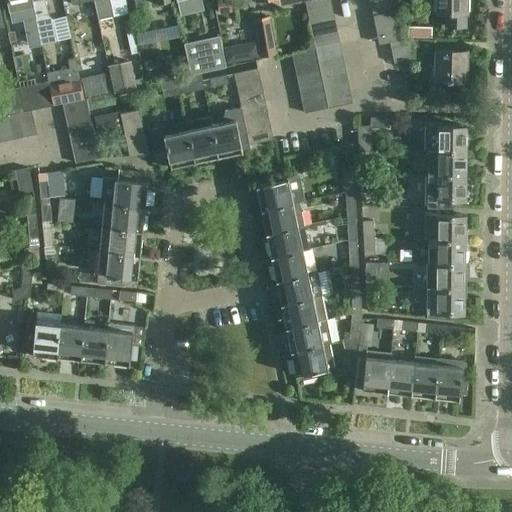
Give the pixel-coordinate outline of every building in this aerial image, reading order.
[(7,0),(12,24),(24,21),(28,37),(35,41),(41,40),(36,17),(33,1),(32,1),(31,0),(7,0)] [(36,17),(48,14),(44,0),(31,0),(32,1),(33,1),(36,17)] [(77,0),(78,4),(93,0),(97,17),(93,0),(77,0)] [(93,0),(97,17),(108,15),(104,0),(93,0)] [(175,0),(179,16),(203,11),(200,0),(175,0)] [(228,0),(217,0),(219,14),(231,12),(228,0)] [(307,13),(331,8),(329,0),(311,0),(305,1),(307,13)] [(398,10),(395,0),(390,0),(371,4),(374,16),(398,10)] [(467,13),(467,0),(436,0),(436,13),(447,13),(446,27),(465,28),(465,13),(467,13)] [(331,8),(307,13),(310,25),(334,20),(331,8)] [(374,16),(380,44),(390,42),(394,63),(395,63),(395,62),(410,63),(411,39),(404,39),(398,10),(374,16)] [(275,55),(269,17),(254,20),(254,21),(241,23),(246,52),(259,50),(260,57),(275,55)] [(334,20),(310,25),(313,37),(336,31),(334,20)] [(315,49),(339,43),(336,31),(313,37),(315,49)] [(190,76),(200,74),(200,73),(225,68),(218,37),(184,44),(190,76)] [(411,39),(410,63),(422,63),(422,52),(435,52),(434,80),(447,80),(447,82),(452,82),(452,80),(466,81),(467,51),(435,50),(436,40),(411,39)] [(318,60),(341,55),(339,43),(315,49),(316,49),(318,60)] [(318,61),(318,60),(316,49),(315,49),(292,54),(294,66),(318,61)] [(318,60),(318,61),(320,72),(344,67),(341,55),(318,60)] [(54,105),(63,103),(84,99),(83,96),(79,78),(75,59),(67,61),(68,69),(47,73),(54,104),(54,105)] [(321,73),(320,72),(318,61),(294,66),(297,78),(321,73)] [(321,73),(323,83),(346,78),(344,67),(320,72),(321,73)] [(236,85),(260,80),(257,68),(233,74),(236,85)] [(109,73),(113,90),(113,92),(144,86),(142,78),(134,79),(129,69),(109,73)] [(172,70),(160,72),(162,82),(174,79),(172,70)] [(113,90),(109,73),(108,72),(79,78),(83,96),(113,90)] [(33,85),(42,106),(54,104),(47,73),(46,73),(47,82),(33,85)] [(323,83),(321,73),(297,78),(299,89),(323,84),(323,83)] [(190,76),(177,79),(180,94),(204,89),(200,74),(190,76)] [(225,75),(208,79),(210,88),(227,84),(225,75)] [(325,95),(348,90),(346,78),(323,83),(323,84),(325,95)] [(158,98),(180,94),(177,79),(174,79),(162,82),(155,83),(158,98)] [(236,85),(238,97),(262,92),(260,80),(236,85)] [(326,96),(325,95),(323,84),(299,89),(302,101),(326,96)] [(42,106),(33,85),(18,88),(23,112),(31,110),(31,109),(42,106)] [(3,91),(8,115),(19,113),(23,112),(18,88),(3,91)] [(325,95),(326,96),(328,108),(351,103),(348,90),(325,95)] [(113,92),(86,98),(88,111),(89,111),(115,105),(113,92)] [(265,103),(262,92),(238,97),(240,107),(241,108),(265,103)] [(328,108),(326,96),(302,101),(304,113),(328,108)] [(63,103),(65,115),(88,111),(86,98),(84,99),(63,103)] [(267,115),(265,103),(241,108),(243,120),(267,115)] [(240,146),(272,139),(270,127),(246,132),(243,120),(241,108),(240,107),(225,111),(222,122),(211,124),(218,157),(242,152),(240,146)] [(120,113),(121,120),(129,156),(148,152),(139,109),(120,113)] [(31,110),(23,112),(19,113),(24,137),(36,134),(31,110)] [(65,115),(68,127),(91,122),(89,111),(88,111),(65,115)] [(8,115),(13,139),(24,137),(19,113),(8,115)] [(13,139),(8,115),(0,116),(0,136),(1,142),(13,139)] [(270,127),(267,115),(243,120),(246,132),(270,127)] [(195,161),(188,129),(186,121),(151,129),(156,152),(167,150),(170,167),(195,161)] [(68,127),(70,139),(93,134),(91,122),(68,127)] [(466,126),(438,126),(438,123),(423,123),(423,151),(428,151),(465,151),(466,126)] [(195,161),(218,157),(211,124),(188,129),(195,161)] [(370,126),(357,126),(359,152),(372,152),(370,126)] [(70,139),(73,150),(96,145),(93,134),(70,139)] [(354,192),(352,144),(338,147),(339,168),(341,167),(343,193),(354,192)] [(96,145),(73,150),(75,163),(99,158),(96,145)] [(465,175),(465,151),(428,151),(427,175),(465,175)] [(360,175),(370,174),(369,158),(359,158),(360,175)] [(14,170),(19,193),(33,191),(28,167),(14,170)] [(142,173),(118,171),(117,179),(114,178),(102,177),(100,198),(104,202),(144,206),(146,182),(141,181),(142,173)] [(39,181),(41,197),(49,197),(63,198),(62,179),(61,179),(60,172),(38,174),(39,181)] [(370,174),(360,175),(361,192),(371,192),(370,174)] [(465,199),(465,175),(427,175),(426,208),(454,207),(454,199),(465,199)] [(255,186),(260,210),(298,202),(304,201),(299,177),(288,180),(287,179),(255,186)] [(27,214),(35,213),(34,196),(25,197),(27,214)] [(355,198),(346,199),(347,217),(356,216),(355,198)] [(142,230),(144,206),(104,202),(102,226),(142,230)] [(304,226),(300,211),(298,202),(260,210),(265,233),(304,226)] [(41,205),(42,221),(51,221),(51,218),(64,217),(64,205),(50,207),(49,204),(41,205)] [(425,239),(437,240),(464,240),(465,215),(425,214),(425,239)] [(29,238),(37,238),(36,221),(27,222),(29,238)] [(363,238),(374,238),(373,222),(363,222),(363,238)] [(356,224),(347,224),(348,241),(357,241),(356,224)] [(139,254),(142,230),(102,226),(100,250),(139,254)] [(265,233),(270,257),(303,250),(308,249),(304,226),(265,233)] [(53,245),(52,229),(43,230),(45,246),(53,245)] [(374,238),(363,238),(364,256),(375,256),(374,238)] [(464,264),(464,240),(437,240),(436,248),(428,248),(427,264),(436,264),(464,264)] [(39,262),(38,245),(29,246),(31,262),(39,262)] [(358,265),(358,248),(349,248),(350,265),(358,265)] [(139,254),(100,250),(97,282),(123,285),(124,277),(137,279),(139,254)] [(270,257),(275,280),(316,272),(316,271),(307,273),(303,250),(270,257)] [(54,254),(46,255),(47,271),(55,270),(54,254)] [(464,288),(464,264),(436,264),(436,287),(464,288)] [(366,287),(376,286),(375,269),(365,270),(366,287)] [(21,289),(31,287),(33,273),(23,271),(21,289)] [(321,295),(316,272),(275,280),(280,304),(321,295)] [(360,289),(359,272),(350,272),(351,289),(360,289)] [(63,294),(64,285),(47,283),(46,292),(63,294)] [(86,296),(87,287),(71,286),(64,285),(63,294),(62,299),(69,300),(70,294),(86,296)] [(376,286),(366,287),(367,304),(377,303),(376,286)] [(31,287),(21,289),(12,291),(14,300),(26,297),(30,296),(31,287)] [(87,287),(86,296),(110,299),(111,290),(87,287)] [(464,288),(436,287),(426,287),(425,318),(435,319),(451,319),(451,312),(463,312),(464,288)] [(136,292),(119,291),(118,299),(135,301),(136,292)] [(326,319),(321,295),(280,304),(285,328),(326,319)] [(361,313),(360,296),(352,297),(353,314),(361,313)] [(285,328),(290,351),(328,343),(331,342),(326,319),(285,328)] [(350,339),(359,337),(361,320),(352,319),(350,339)] [(394,320),(377,319),(376,328),(393,329),(394,320)] [(56,357),(60,324),(35,321),(32,354),(56,357)] [(80,359),(104,362),(107,329),(93,327),(94,322),(84,321),(83,326),(80,359)] [(417,323),(401,321),(400,330),(416,332),(417,323)] [(83,326),(60,324),(56,357),(80,359),(83,326)] [(108,324),(107,329),(104,362),(128,364),(132,326),(108,324)] [(440,335),(441,326),(425,324),(424,333),(440,335)] [(441,325),(441,326),(440,335),(462,338),(463,328),(441,325)] [(350,339),(341,340),(343,349),(357,356),(359,337),(350,339)] [(328,343),(290,351),(295,375),(301,373),(303,379),(315,377),(314,371),(333,367),(328,343)] [(0,365),(18,367),(19,356),(14,356),(14,357),(0,355),(0,365)] [(357,357),(354,387),(362,388),(362,389),(386,392),(390,359),(357,356),(357,357)] [(410,394),(434,397),(438,359),(414,356),(413,362),(410,394)] [(413,362),(390,359),(386,392),(410,394),(413,362)] [(438,359),(434,397),(458,400),(459,394),(465,395),(466,383),(460,382),(462,362),(438,359)]
